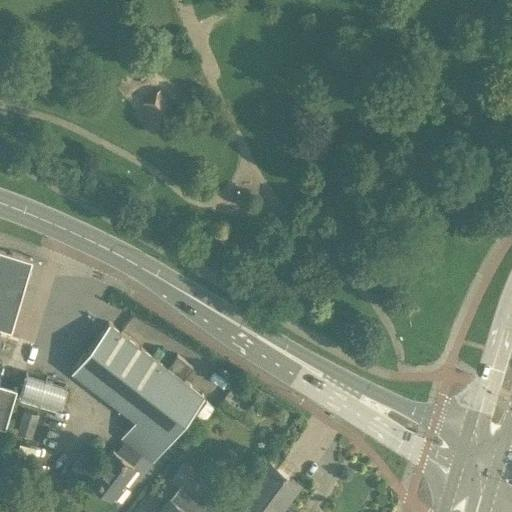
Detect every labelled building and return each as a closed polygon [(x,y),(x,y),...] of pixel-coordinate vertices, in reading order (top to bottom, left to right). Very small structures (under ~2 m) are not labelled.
[(161,125),(178,111),(159,88),(142,104),(161,125)] [(0,325),(15,330),(34,262),(0,252),(0,325)] [(107,323),(70,371),(134,421),(121,439),(124,441),(149,460),(200,395),(181,381),(192,366),(176,354),(165,368),(107,323)] [(31,368),(21,394),(62,409),(72,383),(31,368)] [(0,425),(4,427),(16,388),(0,383),(0,425)] [(194,412),(203,418),(213,404),(204,398),(194,412)] [(16,431),(30,435),(37,413),(22,409),(16,431)] [(132,467),(141,454),(125,442),(115,454),(112,451),(98,469),(82,456),(71,471),(88,484),(90,481),(115,501),(125,488),(120,484),(133,467),(132,467)] [(225,501),(223,503),(232,510),(231,510),(234,511),(279,511),(300,486),(267,461),(260,456),(234,489),(225,501)] [(180,488),(170,501),(161,511),(203,511),(215,498),(204,489),(207,484),(183,466),(171,481),(180,488)]
